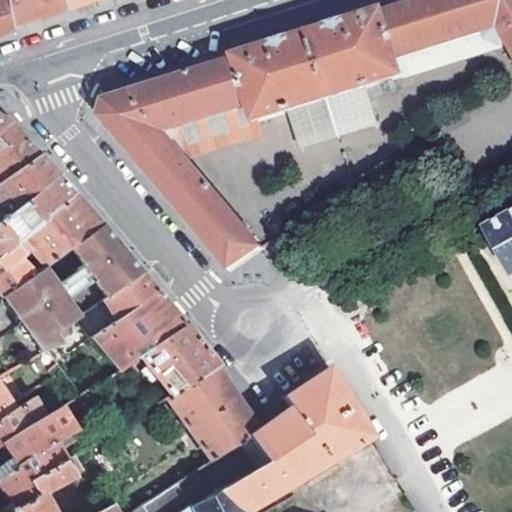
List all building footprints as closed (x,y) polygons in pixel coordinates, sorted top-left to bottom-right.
[(0,0),(0,34),(10,29),(4,0),(0,0)] [(63,0),(4,0),(10,29),(18,24),(66,9),(63,0)] [(94,0),(63,0),(66,9),(94,0)] [(99,119),(229,270),(260,248),(189,165),(266,139),(260,122),(290,112),(302,150),(340,139),(340,136),(378,124),(367,88),(402,77),(404,82),(504,51),(502,48),(511,43),(511,0),(427,0),(383,15),(381,12),(361,18),(362,19),(253,54),(253,52),(233,58),(234,61),(103,101),(99,119)] [(487,104),(435,132),(439,139),(491,110),(487,104)] [(0,144),(0,129),(8,122),(8,121),(2,118),(0,117),(0,147),(2,146),(0,144)] [(0,180),(39,155),(33,149),(8,122),(0,129),(0,144),(2,146),(0,147),(0,180)] [(0,220),(58,178),(54,173),(43,161),(39,155),(0,180),(0,220)] [(0,255),(74,197),(62,183),(58,178),(0,220),(0,255)] [(66,249),(98,225),(74,197),(0,255),(0,297),(31,275),(24,266),(28,262),(22,256),(27,253),(39,269),(66,249)] [(511,216),(486,230),(511,276),(511,216)] [(104,300),(141,275),(118,248),(98,225),(66,249),(81,269),(47,294),(32,274),(31,275),(0,297),(0,301),(1,304),(0,304),(0,357),(4,364),(59,333),(57,330),(68,323),(54,304),(88,279),(104,300)] [(117,373),(141,358),(140,356),(185,327),(152,289),(141,275),(104,300),(100,302),(114,320),(91,337),(117,373)] [(141,358),(171,395),(217,366),(201,347),(185,327),(140,356),(141,358)] [(263,428),(261,427),(237,394),(217,366),(171,395),(166,398),(211,461),(263,428)] [(254,511),(377,444),(327,367),(283,397),(289,408),(293,406),(313,435),(196,507),(193,504),(181,511),(254,511)] [(0,420),(18,408),(0,382),(0,420)] [(0,445),(45,418),(33,399),(18,408),(0,420),(0,445)] [(177,483),(143,505),(146,511),(181,511),(193,504),(196,507),(313,435),(293,406),(289,408),(261,427),(263,428),(211,461),(177,483)] [(0,477),(11,471),(17,464),(76,429),(68,418),(62,407),(45,418),(0,445),(0,477)] [(0,511),(9,511),(36,496),(28,483),(65,460),(58,450),(80,436),(83,441),(96,433),(88,421),(76,429),(17,464),(11,471),(0,477),(0,490),(8,504),(0,509),(0,511)] [(131,511),(143,505),(177,483),(166,468),(93,511),(53,511),(41,493),(73,474),(71,471),(80,465),(74,455),(65,460),(28,483),(36,496),(9,511),(131,511)]
